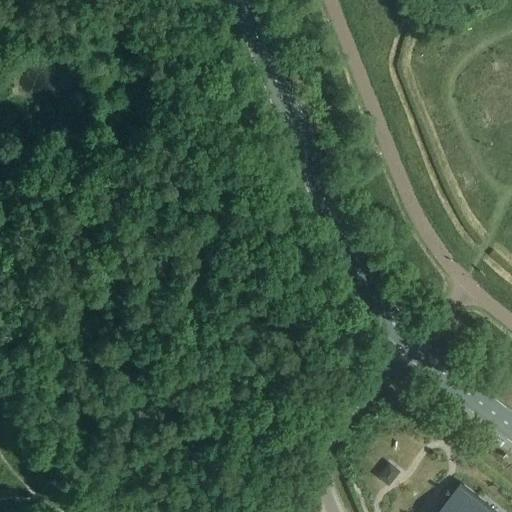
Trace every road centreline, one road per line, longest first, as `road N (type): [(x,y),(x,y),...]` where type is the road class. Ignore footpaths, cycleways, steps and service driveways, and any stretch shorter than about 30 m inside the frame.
road 1 (tertiary): [(412,346),(342,243),(241,0)]
road 2 (residential): [(332,511),(316,466),(319,445),(412,346)]
road 3 (tertiary): [(511,429),(412,346)]
